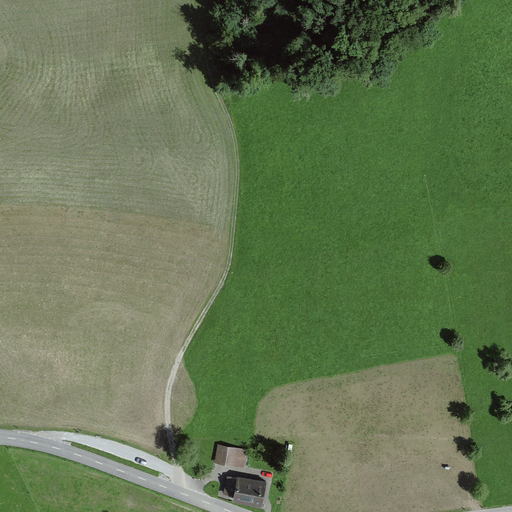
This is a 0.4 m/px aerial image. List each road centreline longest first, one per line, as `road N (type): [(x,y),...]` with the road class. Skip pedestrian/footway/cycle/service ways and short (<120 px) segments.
road 1 (track): [(182,479),(167,430),(169,382),(224,286),(232,255),(240,173),(226,110)]
road 2 (tertiary): [(231,511),(78,455),(0,437)]
